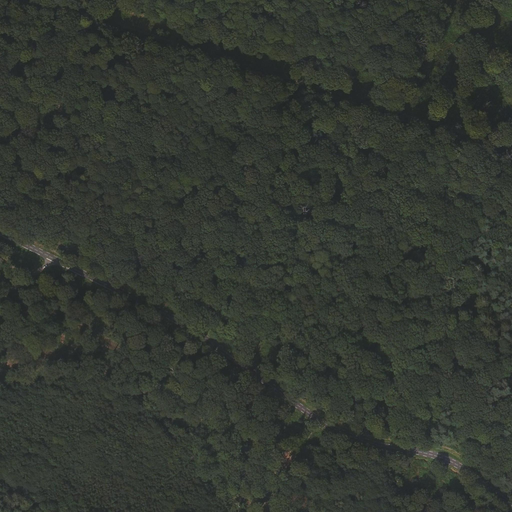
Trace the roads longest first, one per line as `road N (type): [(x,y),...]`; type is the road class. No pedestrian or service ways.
road 1 (tertiary): [(511,501),(439,456),(329,427),(189,327),(58,262)]
road 2 (track): [(26,0),(511,150)]
